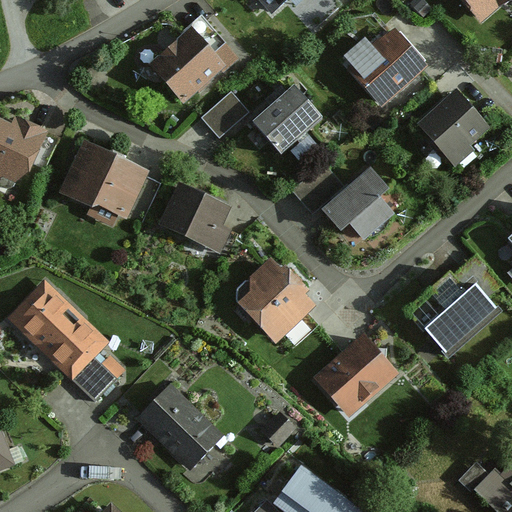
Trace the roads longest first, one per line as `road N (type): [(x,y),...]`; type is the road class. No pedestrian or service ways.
road 1 (residential): [(511,174),(385,283),(348,286),(233,183),(32,74)]
road 2 (residential): [(169,511),(125,471),(102,467),(78,473),(20,511)]
road 3 (residential): [(32,74),(162,0)]
